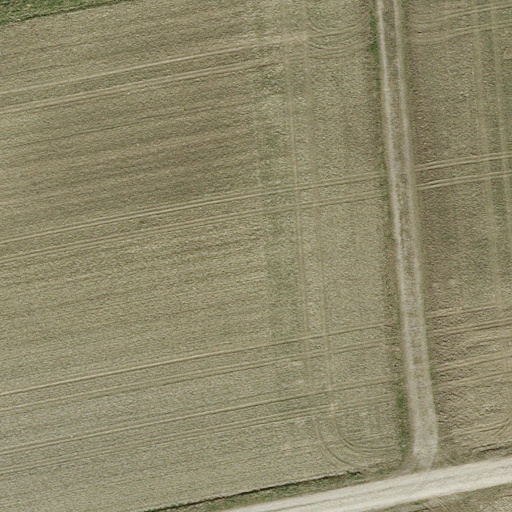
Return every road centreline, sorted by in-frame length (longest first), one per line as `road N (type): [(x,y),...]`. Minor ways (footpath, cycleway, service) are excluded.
road 1 (track): [(445,511),(435,490),(393,0)]
road 2 (track): [(324,511),(511,475)]
